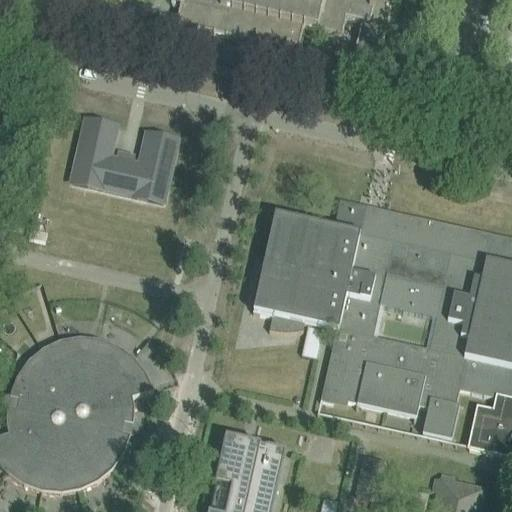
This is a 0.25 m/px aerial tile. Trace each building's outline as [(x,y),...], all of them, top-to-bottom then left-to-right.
[(392,0),(366,0),(365,6),(350,3),(350,0),(181,0),(175,29),(273,51),(270,62),(294,68),(302,32),(341,41),(345,23),(360,26),(353,56),(379,62),(392,0)] [(307,49),(302,68),(314,71),(318,51),(307,49)] [(85,125),(71,186),(163,207),(177,145),(145,139),(139,169),(131,167),(133,160),(117,156),(116,164),(108,162),(115,132),(85,125)] [(511,243),(339,205),(333,232),(274,219),(253,317),(272,321),(269,336),(274,337),(280,338),(286,338),(292,338),(297,337),(303,336),(303,335),(304,328),(336,336),(334,346),(332,354),(320,405),(346,411),(347,406),(357,408),(356,413),(357,413),(359,408),(415,421),(413,426),(415,427),(419,411),(428,413),(422,439),(451,445),(455,446),(456,444),(451,443),(458,412),(462,413),(463,411),(459,410),(455,410),(459,395),(495,403),(492,414),(476,411),(467,451),(468,451),(467,453),(468,453),(468,454),(480,457),(481,456),(481,457),(493,459),(493,458),(494,459),(494,460),(506,462),(506,461),(507,462),(511,463),(511,243)] [(306,333),(300,362),(315,366),(322,337),(306,333)] [(111,475),(113,473),(123,459),(124,457),(130,441),(130,439),(121,437),(124,427),(132,429),(133,427),(133,421),(134,414),(131,402),(153,395),(152,394),(145,378),(144,376),(133,363),(131,362),(117,352),(115,351),(99,345),(97,344),(80,342),(78,343),(61,346),(59,346),(43,353),(41,355),(28,366),(27,367),(17,381),(16,383),(10,399),(10,401),(18,403),(16,413),(7,412),(6,418),(6,425),(7,431),(8,438),(0,440),(0,470),(7,478),(8,479),(22,489),(24,490),(40,496),(42,497),(60,498),(62,498),(79,495),(81,494),(97,487),(111,475)] [(272,511),(285,456),(224,442),(224,444),(219,469),(209,511),(272,511)] [(383,466),(364,462),(356,501),(374,505),(383,466)] [(480,511),(485,494),(453,486),(454,481),(441,478),(439,483),(435,482),(432,495),(436,497),(432,511),(480,511)]
